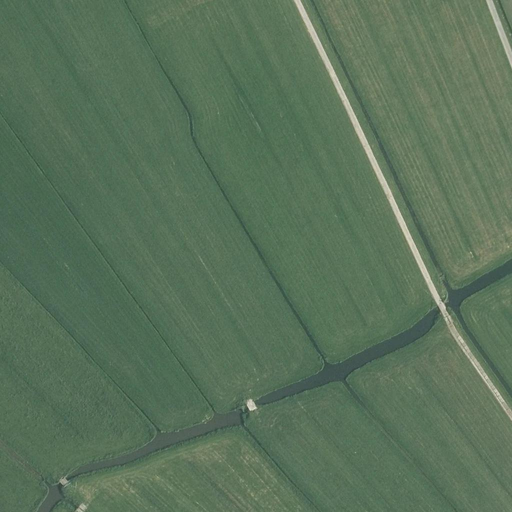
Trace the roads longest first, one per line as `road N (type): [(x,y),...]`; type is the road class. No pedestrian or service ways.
road 1 (track): [(439,299),(297,0)]
road 2 (track): [(16,412),(58,474),(97,511)]
road 3 (track): [(511,418),(447,316)]
